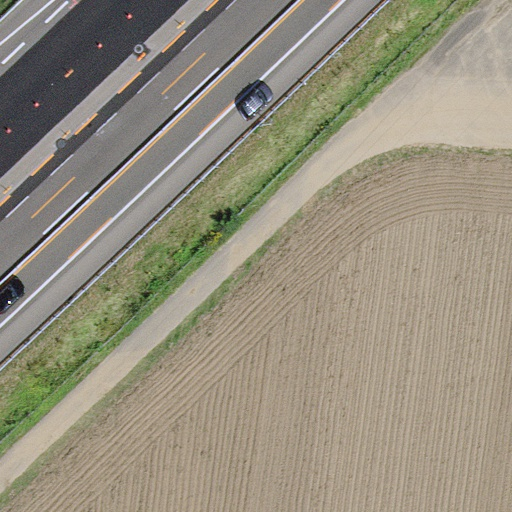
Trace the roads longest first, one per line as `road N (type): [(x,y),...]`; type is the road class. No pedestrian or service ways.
road 1 (motorway): [(0,274),(289,0)]
road 2 (motorway): [(138,0),(0,128)]
